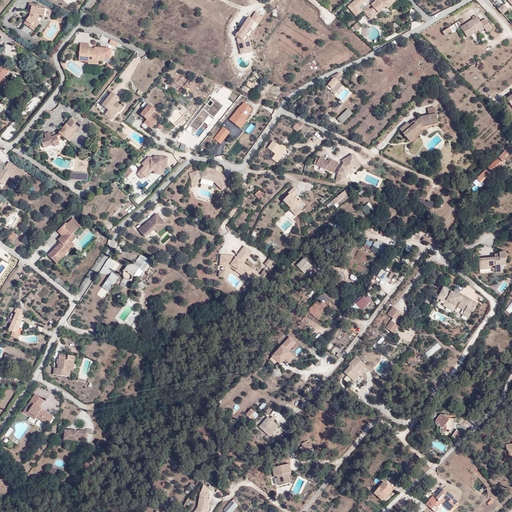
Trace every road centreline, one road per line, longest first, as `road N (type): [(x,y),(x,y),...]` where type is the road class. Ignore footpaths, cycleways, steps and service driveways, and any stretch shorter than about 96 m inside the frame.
road 1 (residential): [(76,298),(116,229),(186,162),(241,170)]
road 2 (residential): [(439,258),(493,306),(402,436)]
road 3 (residential): [(236,488),(255,487),(293,511),(368,428),(402,436)]
road 4 (residential): [(439,258),(406,278),(300,396)]
road 5 (residential): [(281,110),(294,94),(431,20)]
road 6 (residential): [(281,110),(431,179)]
road 7 (residential): [(80,23),(58,52),(60,83),(12,145),(0,143)]
